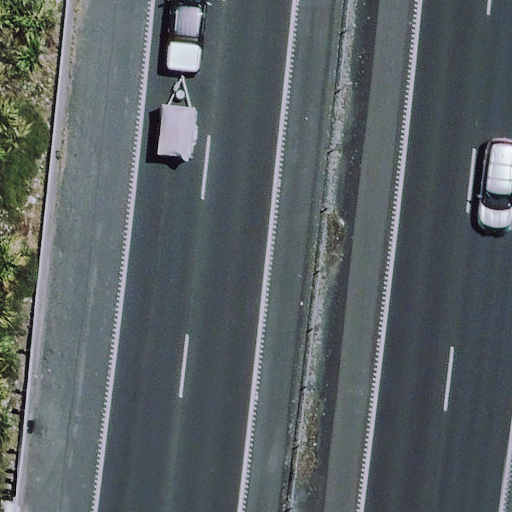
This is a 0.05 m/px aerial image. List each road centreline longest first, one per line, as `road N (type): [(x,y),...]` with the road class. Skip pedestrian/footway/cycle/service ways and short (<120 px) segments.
road 1 (motorway): [(483,0),(423,511)]
road 2 (motorway): [(144,511),(196,0)]
